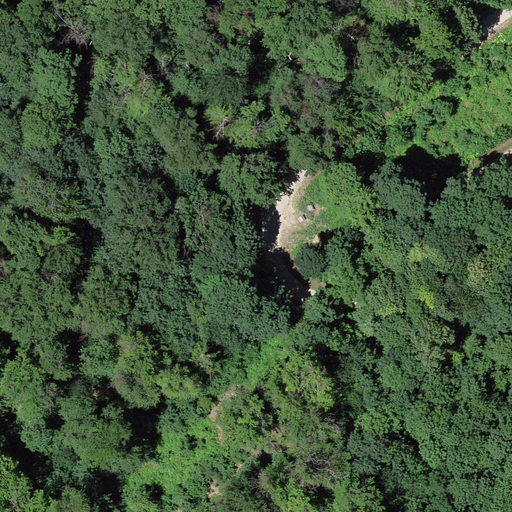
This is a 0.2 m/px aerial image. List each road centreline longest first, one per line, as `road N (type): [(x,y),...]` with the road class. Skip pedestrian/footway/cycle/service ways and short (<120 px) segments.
road 1 (track): [(269,217),(213,212),(153,251),(49,341),(0,427)]
road 2 (track): [(511,155),(461,192),(371,290),(302,296),(278,268),(269,217)]
road 3 (track): [(269,217),(290,178),(365,94),(511,11)]
